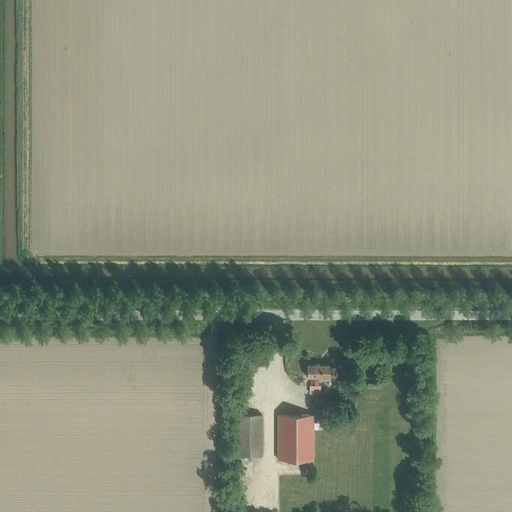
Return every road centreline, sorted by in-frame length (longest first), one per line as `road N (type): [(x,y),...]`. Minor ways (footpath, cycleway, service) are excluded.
road 1 (unclassified): [(0,316),(511,316)]
road 2 (track): [(213,511),(211,316)]
